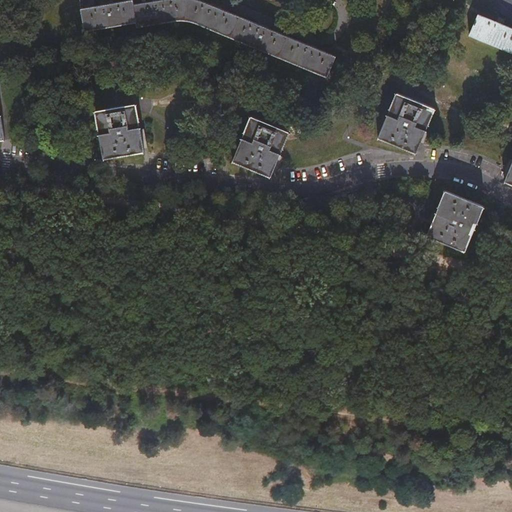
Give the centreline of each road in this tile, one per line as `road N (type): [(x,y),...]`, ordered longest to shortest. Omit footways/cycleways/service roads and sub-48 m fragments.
road 1 (track): [(511,347),(404,346),(366,326),(295,307),(115,294),(74,299),(48,323),(0,321)]
road 2 (residential): [(0,158),(317,188),(439,167),(511,196)]
road 3 (track): [(511,426),(255,403),(0,367)]
road 4 (track): [(397,252),(121,194),(0,179)]
road 5 (trunk): [(157,511),(0,484)]
